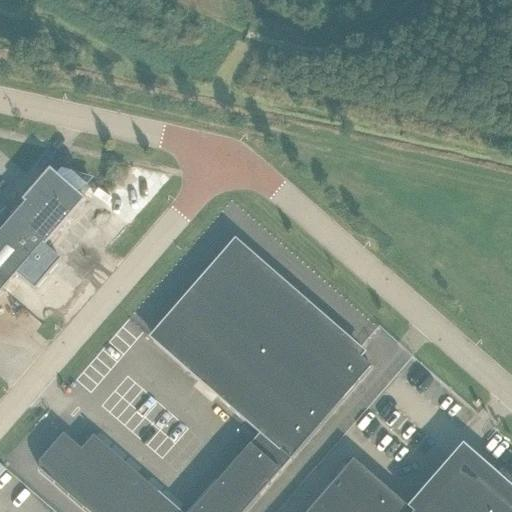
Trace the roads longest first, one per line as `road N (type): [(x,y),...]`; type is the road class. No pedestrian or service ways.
road 1 (unclassified): [(232,154),(511,394)]
road 2 (unclassified): [(232,154),(0,423)]
road 3 (unclassified): [(0,102),(232,154)]
